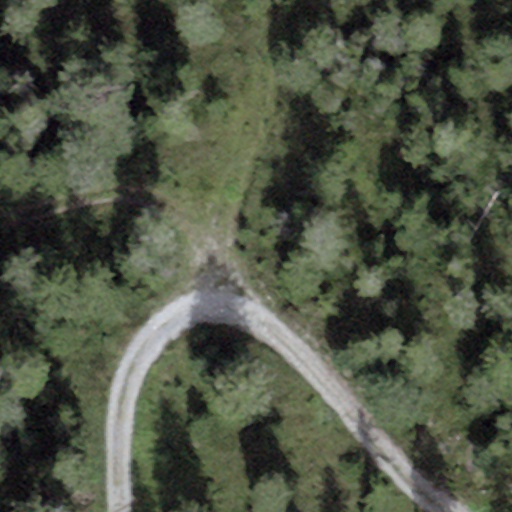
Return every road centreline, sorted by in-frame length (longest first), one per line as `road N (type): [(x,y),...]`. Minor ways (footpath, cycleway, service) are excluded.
road 1 (track): [(111,511),(110,446),(144,338),(199,300),(260,315),(453,511)]
road 2 (track): [(199,300),(267,83),(275,0)]
